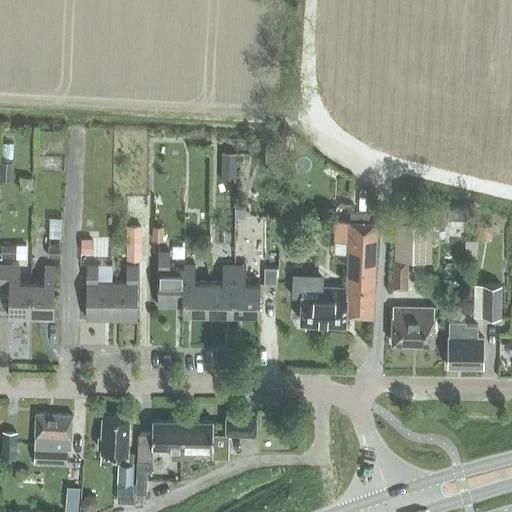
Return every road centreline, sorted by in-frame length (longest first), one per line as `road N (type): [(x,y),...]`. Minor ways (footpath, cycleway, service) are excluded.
road 1 (unclassified): [(511,194),(361,173),(321,148),(300,128),(305,0)]
road 2 (unclassified): [(350,404),(313,390),(0,383)]
road 3 (unknown): [(68,385),(80,167)]
road 4 (residential): [(511,386),(385,384),(350,404)]
road 5 (primary): [(511,458),(387,495)]
